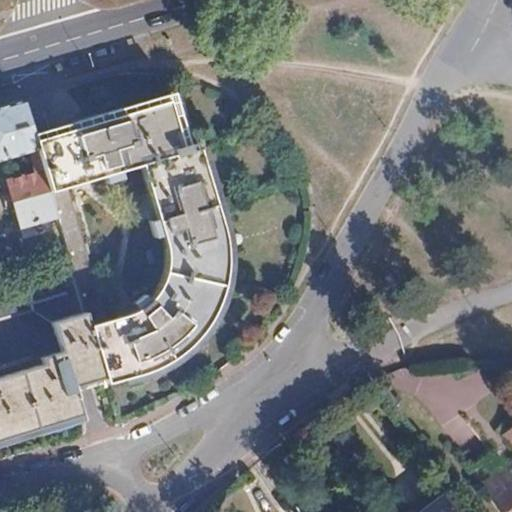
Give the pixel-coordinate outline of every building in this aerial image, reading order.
[(175,150),(159,97),(88,118),(106,176),(107,183),(124,178),(121,171),(141,166),(157,220),(151,223),(156,239),(162,237),(164,243),(164,250),(164,260),(163,269),(161,276),(159,279),(153,277),(145,293),(151,297),(149,300),(143,303),(135,309),(126,314),(117,318),(112,320),(108,321),(69,186),(52,191),(59,217),(70,253),(74,267),(104,365),(106,376),(145,362),(156,356),(166,349),(177,340),(187,330),(193,323),(199,312),(205,301),(209,289),(213,275),(215,263),(216,251),(216,243),(215,238),(196,174),(188,146),(175,150)] [(26,226),(59,217),(52,191),(35,133),(25,99),(0,106),(0,160),(33,151),(40,174),(13,182),(26,226)] [(106,176),(88,118),(35,133),(52,191),(69,186),(106,176)] [(20,283),(5,235),(0,237),(0,278),(3,288),(20,283)] [(74,267),(70,253),(50,260),(54,273),(74,267)] [(104,365),(74,267),(54,273),(20,283),(3,288),(0,289),(0,320),(29,312),(53,321),(62,352),(86,348),(92,368),(104,365)] [(92,368),(86,348),(62,352),(47,357),(48,359),(46,359),(47,363),(63,363),(70,387),(106,376),(104,365),(92,368)] [(0,439),(79,416),(70,387),(63,363),(47,363),(0,377),(0,439)] [(511,511),(511,426),(502,434),(511,445),(511,476),(504,467),(481,485),(504,511),(511,511)] [(481,485),(504,467),(497,458),(474,476),(481,485)] [(454,511),(437,489),(412,510),(408,511),(404,511),(454,511)]
